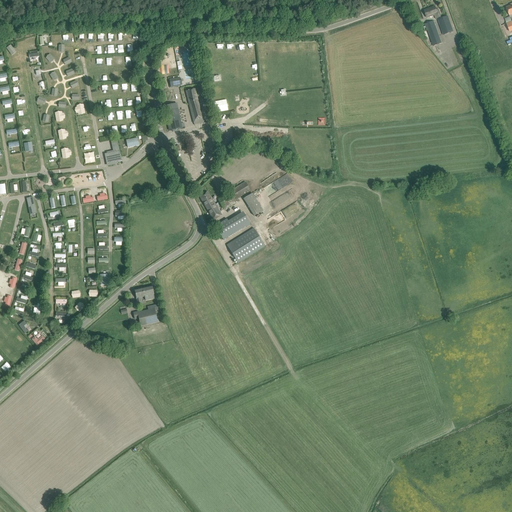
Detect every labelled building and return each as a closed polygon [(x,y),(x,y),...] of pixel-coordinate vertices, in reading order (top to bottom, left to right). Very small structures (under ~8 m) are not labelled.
[(435,6),(424,11),(427,18),(434,15),(436,19),(441,17),(438,9),(437,10),(435,6)] [(448,15),(438,19),(443,35),(453,31),(448,15)] [(434,20),(425,24),(433,46),(442,43),(434,20)] [(169,80),(171,87),(181,86),(179,78),(169,80)] [(9,86),(0,87),(0,89),(1,92),(2,92),(3,95),(8,94),(8,91),(10,91),(9,86)] [(194,125),(204,123),(201,111),(200,111),(195,89),(186,91),(194,125)] [(12,100),(2,101),(3,105),(4,105),(5,108),(11,107),(10,104),(12,104),(12,100)] [(227,100),(215,101),(216,112),(228,111),(227,100)] [(164,106),(167,117),(170,131),(182,128),(177,103),(164,106)] [(75,104),(76,115),(85,114),(84,104),(75,104)] [(55,112),(56,122),(65,121),(64,112),(55,112)] [(6,123),(13,122),(13,119),(15,119),(14,114),(5,115),(6,123)] [(58,130),(60,140),(68,138),(66,128),(58,130)] [(106,154),(108,166),(118,163),(118,162),(122,161),(120,151),(117,138),(111,140),(114,151),(112,151),(112,153),(106,154)] [(24,143),(25,152),(33,151),(32,142),(24,143)] [(245,183),(218,199),(225,210),(235,204),(234,202),(250,191),(245,183)] [(200,197),(213,220),(222,215),(214,201),(213,201),(208,192),(200,197)] [(253,194),(244,199),(254,217),(263,211),(253,194)] [(93,197),(91,197),(90,195),(85,196),(86,198),(82,199),(83,203),(94,202),(93,197)] [(98,206),(99,213),(108,212),(108,208),(105,208),(104,205),(98,206)] [(227,219),(215,226),(224,240),(250,224),(243,213),(228,222),(227,219)] [(25,227),(25,229),(22,228),(21,235),(28,237),(30,228),(25,227)] [(253,229),(227,245),(238,263),(264,247),(253,229)] [(32,242),(37,243),(37,241),(40,242),(42,235),(34,233),(32,242)] [(116,245),(122,245),(122,238),(114,237),(114,242),(116,242),(116,245)] [(98,251),(108,250),(107,246),(105,246),(105,242),(98,243),(98,251)] [(108,285),(108,274),(100,274),(101,285),(108,285)] [(11,277),(8,287),(14,289),(17,279),(11,277)] [(28,293),(30,286),(21,284),(19,290),(28,293)] [(155,298),(152,286),(135,290),(137,303),(141,302),(140,298),(145,296),(146,300),(155,298)] [(9,307),(12,296),(6,295),(3,305),(9,307)] [(26,304),(28,297),(21,295),(20,299),(17,298),(16,302),(26,304)] [(79,312),(85,307),(80,302),(74,307),(79,312)] [(16,303),(14,310),(17,310),(16,314),(23,316),(26,306),(16,303)] [(133,313),(135,319),(139,318),(141,326),(158,322),(155,309),(142,312),(142,311),(133,313)] [(24,320),(18,325),(25,334),(31,329),(24,320)] [(37,346),(45,339),(39,333),(32,339),(37,346)]
